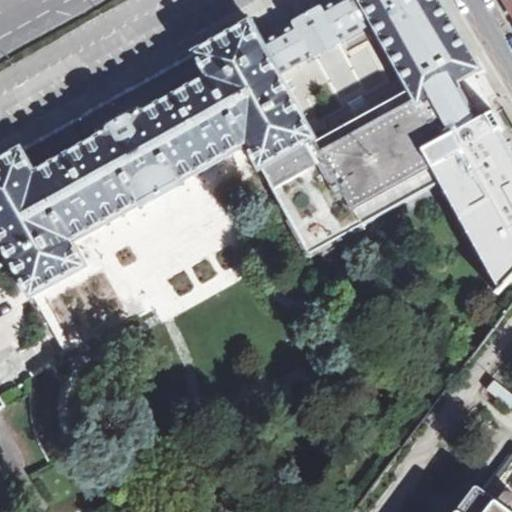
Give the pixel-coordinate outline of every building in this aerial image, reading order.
[(0,240),(32,298),(90,266),(76,243),(247,147),(262,174),(310,261),(446,186),(503,290),(509,284),(511,280),(511,149),(502,131),(505,129),(500,121),(495,112),(488,117),(469,83),(471,82),(468,79),(479,72),(480,74),(485,71),(480,61),(478,62),(447,9),(441,0),(336,0),(322,8),(322,7),(317,10),(318,11),(317,12),(318,14),(311,18),(303,23),(302,20),(300,21),(300,20),(295,22),(296,23),(265,40),(253,18),(192,52),(194,55),(196,54),(206,73),(35,168),(25,149),(26,148),(24,145),(0,158),(0,240)] [(140,98),(166,87),(162,77),(136,87),(140,98)] [(509,511),(511,511),(511,457),(485,494),(509,511)] [(471,511),(484,495),(478,491),(461,511),(471,511)] [(509,511),(485,494),(484,495),(471,511),(509,511)]
